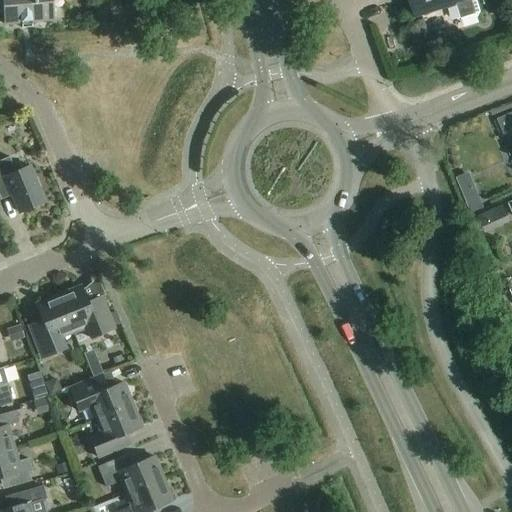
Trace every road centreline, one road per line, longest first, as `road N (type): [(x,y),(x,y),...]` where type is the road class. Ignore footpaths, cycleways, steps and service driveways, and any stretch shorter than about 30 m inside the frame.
road 1 (unclassified): [(511,483),(435,330),(435,208),(400,127)]
road 2 (secondary): [(463,511),(324,220)]
road 3 (secondary): [(300,229),(433,511)]
road 4 (residential): [(101,245),(49,112),(0,67)]
road 5 (residential): [(207,511),(150,369)]
road 6 (residential): [(400,127),(338,0)]
